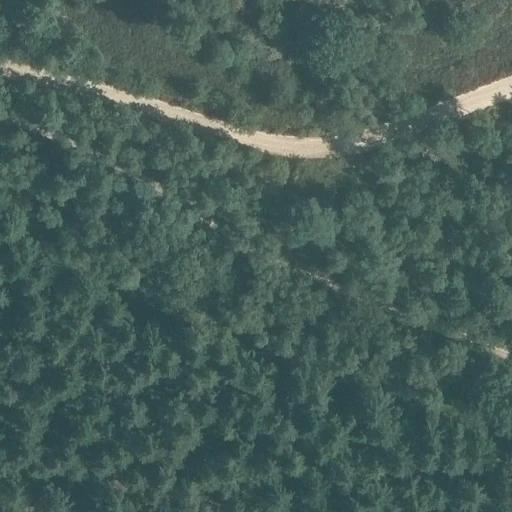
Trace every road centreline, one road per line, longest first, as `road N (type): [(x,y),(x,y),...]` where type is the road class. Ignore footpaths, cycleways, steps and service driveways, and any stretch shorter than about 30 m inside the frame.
road 1 (track): [(0,116),(105,148),(189,196),(226,236),(511,357)]
road 2 (track): [(511,86),(374,136),(275,147),(0,69)]
